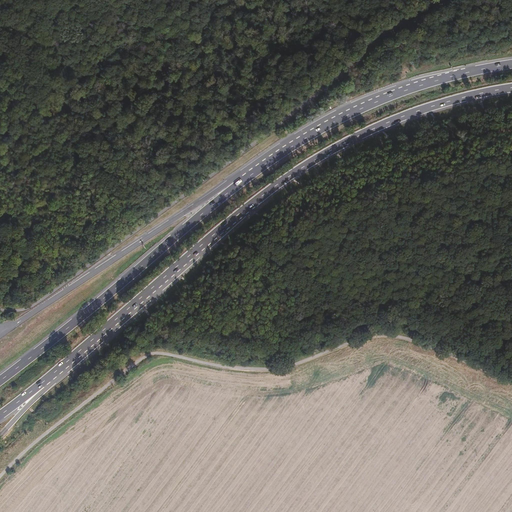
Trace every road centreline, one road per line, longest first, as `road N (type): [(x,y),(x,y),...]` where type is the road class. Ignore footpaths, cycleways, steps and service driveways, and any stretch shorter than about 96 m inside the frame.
road 1 (trunk): [(40,384),(293,173),(399,117),(511,88)]
road 2 (trunk): [(245,178),(0,379)]
road 3 (trunk): [(511,64),(376,101),(245,178)]
road 4 (trunk): [(245,178),(6,329)]
